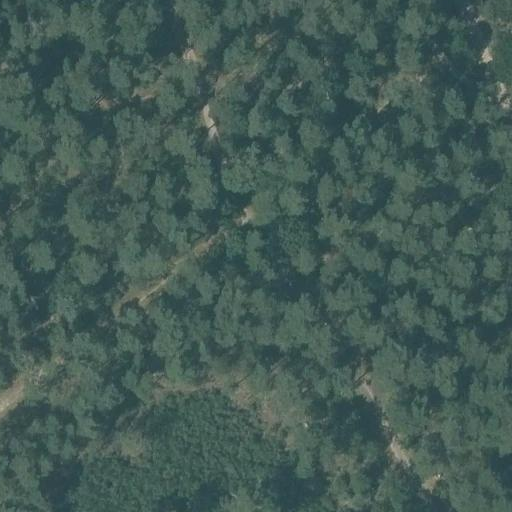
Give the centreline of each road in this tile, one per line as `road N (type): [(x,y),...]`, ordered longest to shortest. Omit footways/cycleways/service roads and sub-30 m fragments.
road 1 (track): [(402,80),(193,82),(135,98),(67,102),(0,94)]
road 2 (track): [(437,511),(242,212)]
road 3 (track): [(242,212),(0,405)]
road 4 (track): [(242,212),(167,0)]
road 5 (track): [(402,80),(242,212)]
road 6 (track): [(511,116),(457,0)]
